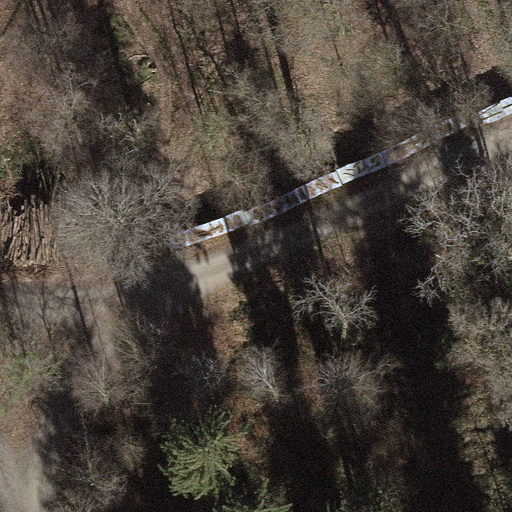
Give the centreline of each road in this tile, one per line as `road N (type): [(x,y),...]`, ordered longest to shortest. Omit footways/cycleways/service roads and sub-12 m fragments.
road 1 (track): [(0,302),(124,307),(511,138)]
road 2 (track): [(124,307),(79,360),(52,410),(27,510)]
